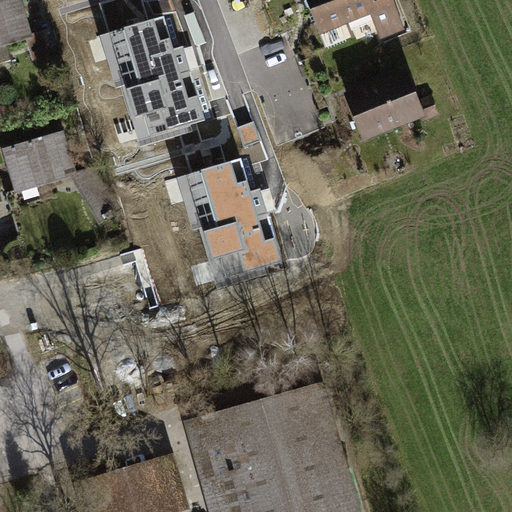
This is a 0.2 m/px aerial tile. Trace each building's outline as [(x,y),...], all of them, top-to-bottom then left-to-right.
[(19,0),(0,0),(0,55),(7,54),(4,45),(31,37),(19,0)] [(308,0),(321,30),(371,9),(381,35),(402,27),(391,0),(308,0)] [(166,15),(100,34),(116,88),(123,86),(141,148),(174,138),(172,130),(208,120),(200,94),(190,97),(166,15)] [(406,74),(348,96),(360,127),(382,118),(385,128),(422,113),(424,119),(438,114),(431,97),(417,102),(406,74)] [(63,132),(5,149),(17,191),(70,176),(75,174),(75,173),(63,132)] [(245,158),(179,177),(195,231),(201,229),(220,291),(253,281),(251,273),(287,263),(279,237),(269,240),(245,158)] [(95,168),(81,172),(87,181),(100,177),(95,168)] [(87,181),(81,172),(75,173),(75,174),(70,176),(96,219),(112,211),(113,213),(120,209),(100,177),(87,181)] [(342,511),(308,390),(200,420),(226,511),(342,511)] [(175,458),(152,465),(165,510),(188,504),(175,458)] [(159,511),(165,510),(152,465),(99,480),(107,511),(159,511)] [(107,511),(99,480),(75,487),(82,511),(107,511)]
